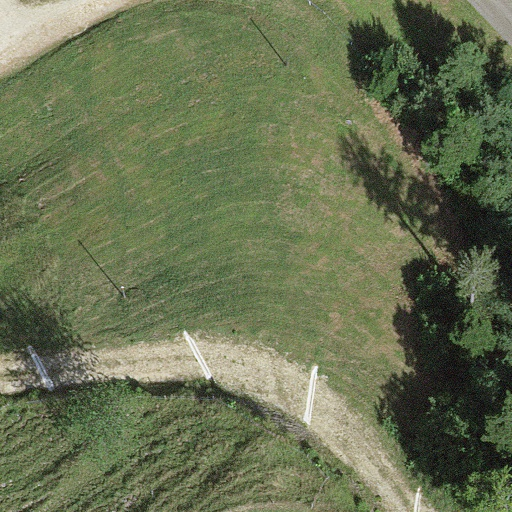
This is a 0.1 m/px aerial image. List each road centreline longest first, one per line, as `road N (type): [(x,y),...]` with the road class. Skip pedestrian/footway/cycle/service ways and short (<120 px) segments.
road 1 (track): [(0,378),(183,360),(280,371),(346,417),(416,511)]
road 2 (track): [(0,58),(108,0)]
